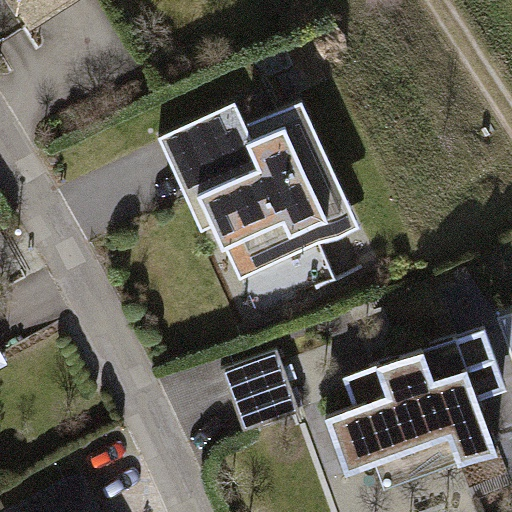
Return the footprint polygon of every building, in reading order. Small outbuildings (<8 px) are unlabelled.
[(17,0),(34,25),(71,0),(17,0)] [(236,99),(156,132),(209,238),(219,233),(238,270),(356,215),(299,94),(247,119),(236,99)] [(480,315),(343,366),(353,394),(321,405),(345,463),(371,454),(383,485),(495,442),(475,387),(503,376),(480,315)] [(0,328),(0,351),(9,346),(0,328)] [(279,342),(220,364),(244,426),(299,405),(279,342)] [(102,511),(93,493),(52,511),(102,511)]
